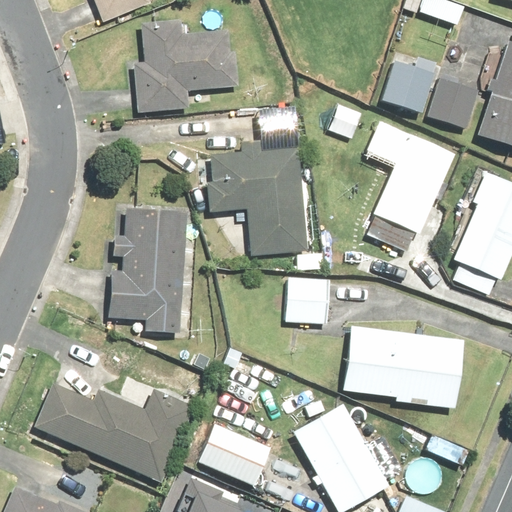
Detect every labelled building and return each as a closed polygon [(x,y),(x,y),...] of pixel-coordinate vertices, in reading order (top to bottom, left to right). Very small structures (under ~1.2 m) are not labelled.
[(90,0),(100,22),(147,2),(145,0),(90,0)] [(458,7),(437,0),(402,0),(398,11),(451,29),(458,7)] [(142,63),(130,64),(135,111),(186,106),(185,91),(235,87),(232,50),(227,51),(225,30),(180,34),(178,18),(138,22),(142,63)] [(511,46),(503,44),(472,138),(511,150),(511,46)] [(478,96),(433,80),(420,117),(465,133),(478,96)] [(415,236),(449,156),(395,133),(382,163),(390,167),(361,235),(401,252),(410,233),(415,236)] [(303,250),(294,148),(257,151),(256,143),(236,145),(237,153),(206,155),(208,183),(202,183),(205,212),(244,208),(248,255),(303,250)] [(496,283),(511,244),(511,187),(478,173),(466,202),(472,205),(447,262),(456,266),(451,279),(485,294),(491,281),(496,283)] [(176,331),(183,213),(123,209),(121,236),(109,235),(108,256),(120,257),(119,273),(106,272),(103,318),(140,320),(140,329),(176,331)] [(322,279),(283,278),(281,327),(321,328),(322,279)] [(345,328),(337,391),(391,398),(390,404),(449,412),(458,342),(345,328)] [(50,382),(30,427),(157,484),(194,404),(152,385),(140,411),(93,390),(89,399),(50,382)] [(340,404),(289,433),(333,511),(341,511),(387,486),(340,404)] [(208,424),(191,466),(250,490),(267,448),(208,424)] [(189,474),(172,511),(259,511),(263,506),(189,474)] [(0,511),(92,511),(55,495),(53,499),(10,480),(0,503),(0,511)]
